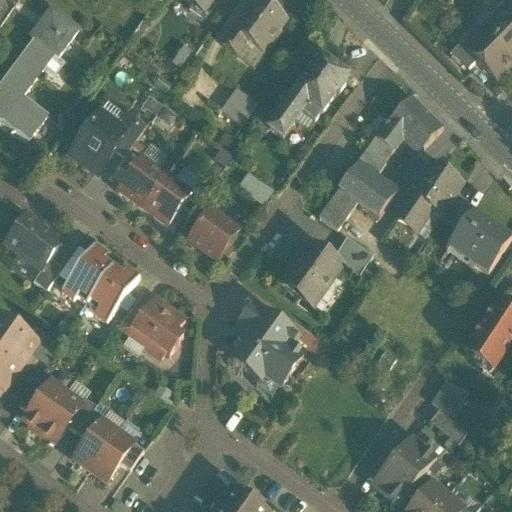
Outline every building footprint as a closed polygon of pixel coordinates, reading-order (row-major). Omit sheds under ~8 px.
[(197,3),(208,11),(216,0),(180,0),(193,9),(197,3)] [(498,19),(511,31),(511,30),(511,4),(507,0),(506,0),(492,15),(497,20),(498,19)] [(220,47),(234,58),(245,43),(254,50),(261,41),(270,47),(280,33),(278,32),(286,21),(259,2),(244,23),(239,20),(220,47)] [(197,3),(193,9),(204,16),(208,11),(197,3)] [(30,40),(34,43),(0,88),(0,123),(28,145),(47,119),(21,100),(41,74),(53,58),(57,61),(78,33),(51,13),(30,40)] [(497,20),(481,36),(511,66),(511,65),(511,32),(511,31),(498,19),(497,20)] [(511,66),(481,36),(465,52),(464,53),(476,64),(495,83),(511,66)] [(253,71),(270,47),(261,41),(254,50),(245,43),(234,58),(253,71)] [(450,56),(467,73),(476,64),(464,53),(465,52),(459,46),(450,56)] [(192,55),(183,48),(170,65),(179,72),(192,55)] [(64,66),(57,61),(53,58),(41,74),(52,82),(64,66)] [(268,133),(282,143),(300,117),(313,126),(320,117),(320,118),(336,96),(338,98),(347,85),(345,84),(347,80),(320,60),(293,98),(268,133)] [(220,113),(241,128),(256,106),(235,91),(220,113)] [(155,119),(162,110),(149,100),(140,113),(144,115),(146,113),(155,119)] [(402,142),(418,157),(443,132),(411,101),(386,126),(375,142),(392,155),(402,142)] [(117,129),(124,119),(107,107),(100,117),(117,129)] [(177,120),(164,111),(157,121),(170,130),(177,120)] [(69,160),(94,177),(104,163),(107,165),(114,156),(114,155),(113,154),(126,135),(117,129),(100,117),(89,132),(88,131),(84,134),(81,136),(80,140),(79,145),(80,145),(69,160)] [(114,156),(124,163),(131,153),(145,134),(124,119),(117,129),(126,135),(113,154),(114,155),(114,156)] [(375,142),(357,167),(376,181),(385,168),(384,167),(392,155),(375,142)] [(150,149),(141,161),(158,173),(167,161),(150,149)] [(131,153),(124,163),(117,173),(127,180),(141,161),(131,153)] [(232,161),(221,153),(211,165),(223,173),(232,161)] [(142,213),(166,179),(158,173),(141,161),(127,180),(121,190),(117,195),(142,213)] [(104,163),(94,177),(97,180),(107,165),(104,163)] [(394,224),(413,237),(429,213),(440,221),(440,220),(456,198),(463,188),(430,165),(408,198),(410,200),(394,224)] [(357,167),(338,194),(356,207),(378,223),(397,196),(376,181),(357,167)] [(184,172),(175,185),(191,196),(200,184),(184,172)] [(127,180),(117,173),(110,182),(121,190),(127,180)] [(232,199),(255,214),(270,193),(247,177),(232,199)] [(175,185),(166,179),(142,213),(167,230),(191,196),(175,185)] [(337,234),(356,207),(338,194),(318,222),(337,234)] [(440,220),(459,234),(471,217),(472,218),(476,213),(456,198),(440,220)] [(188,245),(216,265),(238,235),(210,215),(188,245)] [(468,265),(488,278),(511,244),(472,218),(471,217),(459,234),(449,250),(469,264),(468,265)] [(21,261),(41,275),(49,264),(61,248),(24,222),(5,249),(21,261)] [(342,270),(358,281),(370,263),(373,260),(347,242),(333,264),(342,270)] [(310,311),(312,312),(333,283),(342,270),(333,264),(310,247),(280,289),(282,291),(283,289),(311,309),(310,311)] [(58,279),(68,286),(89,257),(79,249),(62,273),(58,279)] [(76,301),(86,308),(111,273),(100,265),(105,258),(93,250),(89,257),(68,286),(61,296),(73,305),(76,301)] [(13,273),(33,287),(41,275),(21,261),(13,273)] [(33,287),(46,296),(58,279),(62,273),(49,264),(41,275),(33,287)] [(122,281),(111,273),(86,308),(97,316),(94,319),(106,328),(118,311),(127,299),(139,283),(127,274),(122,281)] [(463,295),(467,282),(442,273),(437,285),(463,295)] [(333,283),(312,312),(320,318),(341,289),(333,283)] [(135,305),(127,299),(118,311),(126,317),(135,305)] [(445,299),(431,319),(461,339),(474,319),(445,299)] [(143,355),(159,366),(165,358),(169,361),(179,347),(182,342),(176,338),(185,325),(154,303),(148,312),(132,334),(149,346),(144,352),(143,355)] [(129,341),(144,352),(149,346),(132,334),(148,312),(138,305),(117,333),(129,341)] [(244,334),(256,342),(270,322),(247,305),(239,316),(243,319),(236,329),(244,334)] [(484,373),(492,378),(511,346),(511,312),(507,309),(506,310),(498,305),(463,359),(470,364),(469,365),(483,375),(484,373)] [(402,311),(384,339),(424,365),(442,338),(402,311)] [(0,358),(19,372),(28,359),(36,348),(28,342),(0,321),(0,358)] [(279,391),(280,392),(304,358),(292,350),(298,341),(270,322),(256,342),(244,334),(233,350),(231,365),(259,385),(263,380),(279,391)] [(28,359),(46,372),(60,352),(34,334),(28,342),(36,348),(28,359)] [(137,363),(143,355),(144,352),(129,341),(121,352),(137,363)] [(396,362),(385,355),(377,366),(389,374),(396,362)] [(0,393),(2,395),(19,372),(0,358),(0,393)] [(271,401),(279,391),(263,380),(259,385),(255,390),(271,401)] [(430,409),(438,415),(449,425),(467,398),(445,385),(430,409)] [(18,411),(28,418),(45,394),(36,387),(18,411)] [(22,426),(38,437),(66,398),(50,387),(45,394),(28,418),(22,426)] [(82,409),(85,405),(90,398),(74,387),(66,398),(82,409)] [(172,397),(160,389),(152,400),(164,408),(172,397)] [(82,409),(66,398),(38,437),(54,449),(67,432),(82,410),(82,409)] [(77,439),(94,416),(96,413),(85,405),(82,409),(82,410),(67,432),(77,439)] [(117,437),(124,427),(98,408),(96,413),(94,416),(104,423),(102,426),(117,437)] [(466,438),(449,425),(438,415),(429,426),(458,451),(466,438)] [(104,423),(94,416),(77,439),(87,446),(101,426),(102,426),(104,423)] [(73,465),(89,476),(117,437),(102,426),(101,426),(87,446),(73,465)] [(117,437),(130,446),(138,435),(125,426),(124,427),(117,437)] [(130,446),(117,437),(89,476),(106,488),(119,469),(133,449),(130,446)] [(411,445),(392,468),(416,488),(423,481),(436,465),(411,445)] [(119,469),(129,476),(143,456),(133,449),(119,469)] [(407,499),(416,488),(392,468),(373,491),(397,511),(407,499)] [(407,499),(416,507),(432,488),(423,481),(416,488),(407,499)] [(411,511),(438,511),(447,501),(432,488),(416,507),(411,511)] [(456,490),(447,501),(460,511),(479,511),(481,511),(456,490)] [(258,511),(231,492),(217,511),(258,511)] [(460,511),(447,501),(438,511),(460,511)]
